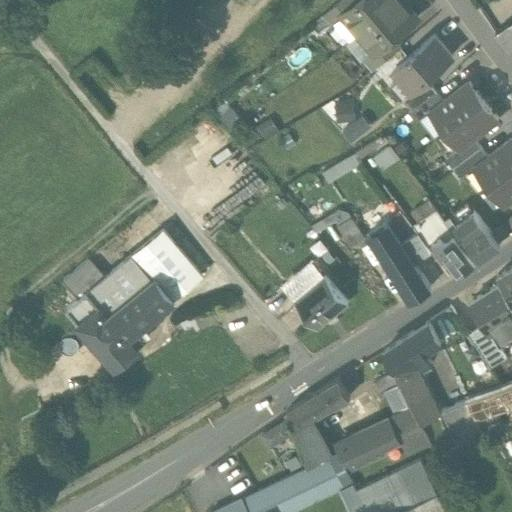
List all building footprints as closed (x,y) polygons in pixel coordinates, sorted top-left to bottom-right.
[(355,0),(341,0),(321,17),(330,27),(341,18),(341,17),(358,2),(355,0)] [(360,0),(358,2),(341,17),(341,18),(357,36),(400,0),(360,0)] [(400,0),(357,36),(373,55),(374,56),(392,41),(417,20),(400,0)] [(511,19),(494,33),(511,56),(511,19)] [(408,59),(392,73),(400,83),(388,92),(399,105),(402,102),(426,82),(424,80),(432,73),(434,74),(451,60),(433,38),(408,59)] [(392,41),(374,56),(373,55),(364,63),(372,73),(377,70),(400,50),(392,41)] [(400,50),(377,70),(385,79),(392,73),(408,59),(400,50)] [(426,82),(402,102),(411,114),(436,95),(426,82)] [(443,104),(429,115),(444,134),(483,103),(468,84),(443,104)] [(411,114),(407,117),(415,126),(429,115),(443,104),(436,95),(411,114)] [(333,123),(353,121),(351,101),(330,103),(333,123)] [(483,103),(444,134),(458,153),(473,142),(498,122),(483,103)] [(511,141),(488,161),(473,172),(488,191),(511,172),(511,141)] [(458,153),(444,164),(452,173),(480,151),(473,142),(458,153)] [(379,170),(395,160),(384,145),(369,156),(379,170)] [(488,161),(480,151),(452,173),(459,183),(473,172),(488,161)] [(511,172),(488,191),(503,210),(511,202),(511,172)] [(474,267),(454,241),(436,213),(417,227),(431,246),(455,278),(474,267)] [(480,265),(499,250),(473,216),(454,231),(480,265)] [(82,331),(92,343),(114,369),(136,352),(126,340),(138,330),(201,279),(162,232),(102,280),(87,262),(62,283),(77,302),(66,311),(82,331)] [(393,241),(377,251),(385,265),(402,254),(393,241)] [(430,257),(421,243),(402,254),(412,268),(430,257)] [(412,268),(402,254),(385,265),(411,304),(429,293),(412,268)] [(511,271),(497,281),(501,288),(511,304),(511,271)] [(347,308),(324,280),(293,304),(316,332),(347,308)] [(511,304),(501,288),(469,309),(483,331),(498,355),(499,354),(505,351),(510,349),(511,348),(511,304)] [(429,326),(414,337),(424,357),(439,349),(429,326)] [(138,330),(126,340),(136,352),(147,342),(138,330)] [(92,343),(82,331),(78,335),(88,347),(92,343)] [(498,355),(483,331),(466,342),(488,376),(504,366),(505,363),(499,354),(498,355)] [(414,337),(384,356),(393,376),(394,376),(399,387),(412,414),(429,407),(414,375),(424,369),(419,361),(424,357),(414,337)] [(393,376),(372,387),(379,400),(386,396),(385,395),(399,387),(394,376),(393,376)] [(338,384),(285,417),(298,445),(306,470),(306,472),(327,459),(321,447),(321,446),(310,425),(349,403),(338,384)] [(347,475),(424,439),(412,414),(399,387),(385,395),(386,396),(399,422),(335,452),(347,475)] [(511,391),(481,401),(489,421),(511,413),(511,391)] [(441,412),(433,415),(429,407),(412,414),(424,439),(436,461),(484,441),(477,425),(489,421),(481,401),(442,414),(441,412)] [(274,425),(256,435),(264,449),(282,438),(274,425)] [(306,470),(241,500),(246,511),(300,511),(343,491),(327,459),(306,472),(306,470)] [(444,511),(420,463),(355,494),(364,511),(444,511)] [(246,511),(241,500),(217,511),(246,511)]
